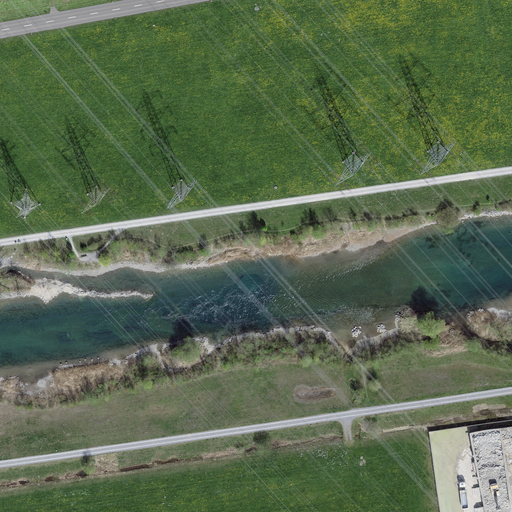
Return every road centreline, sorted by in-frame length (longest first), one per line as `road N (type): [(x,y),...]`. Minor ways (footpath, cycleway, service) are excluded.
road 1 (track): [(0,464),(511,390)]
road 2 (secondary): [(162,0),(0,29)]
